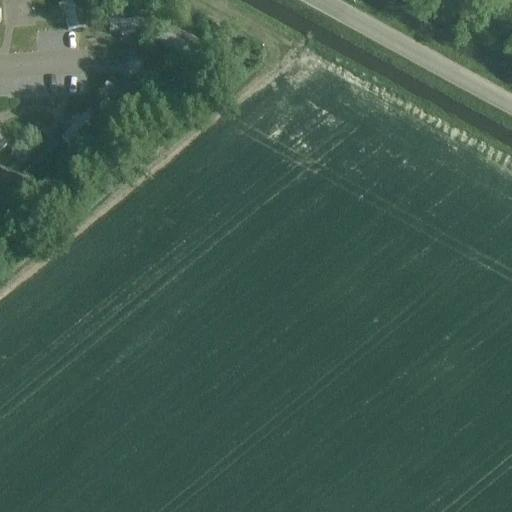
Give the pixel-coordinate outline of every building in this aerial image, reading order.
[(80,0),(62,0),(68,35),(86,32),(80,0)] [(511,5),(511,0),(496,0),(489,9),(501,19),(511,5)] [(146,16),(108,17),(109,35),(147,35),(146,16)] [(163,32),(157,45),(190,61),(197,48),(163,32)] [(141,104),(110,81),(99,96),(130,119),(141,104)] [(197,93),(186,81),(157,105),(168,118),(197,93)] [(102,125),(88,112),(61,139),(75,153),(102,125)] [(73,192),(60,178),(30,204),(43,218),(73,192)] [(0,221),(12,209),(0,198),(0,221)]
